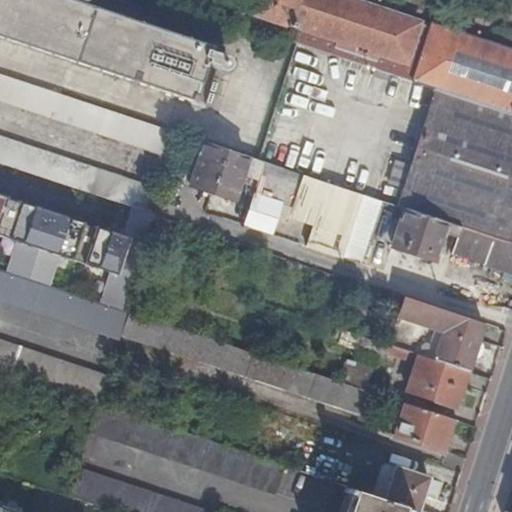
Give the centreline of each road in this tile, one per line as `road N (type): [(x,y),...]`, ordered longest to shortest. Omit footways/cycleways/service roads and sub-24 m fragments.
road 1 (unknown): [(511,324),(163,206)]
road 2 (unknown): [(484,475),(258,401)]
road 3 (tertiary): [(473,511),(511,387)]
